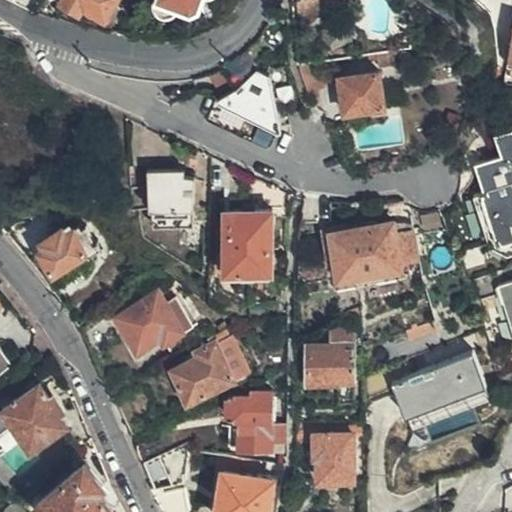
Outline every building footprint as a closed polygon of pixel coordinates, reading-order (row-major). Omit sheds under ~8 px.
[(8,0),(6,2),(30,11),(35,0),(8,0)] [(35,0),(30,11),(47,16),(58,0),(60,0),(80,12),(84,5),(105,19),(107,16),(116,0),(35,0)] [(203,0),(154,0),(154,3),(157,9),(160,12),(166,15),(169,15),(180,11),(187,14),(199,10),(203,0)] [(296,2),(296,20),(308,19),(312,19),(315,16),(317,13),(318,8),(319,4),(320,2),(296,2)] [(395,64),(393,51),(376,54),(376,59),(378,67),(395,64)] [(318,62),(297,66),(307,93),(325,89),(318,62)] [(282,127),(271,70),(258,65),(239,83),(217,93),(219,98),(278,128),(282,127)] [(383,107),(379,71),(338,77),(342,113),(383,107)] [(511,124),(487,135),(495,155),(470,165),(480,194),(473,197),(490,242),(511,233),(511,124)] [(191,222),(192,171),(171,170),(171,163),(142,163),(143,221),(191,222)] [(270,265),(271,207),(225,206),(224,266),(270,265)] [(317,220),(301,218),(298,233),(315,236),(317,220)] [(419,259),(414,226),(398,229),(397,221),(382,223),(380,221),(376,219),(372,220),(370,223),(368,225),(358,227),(356,222),(325,228),(329,250),(337,249),(341,274),(335,275),(338,294),(408,281),(404,262),(419,259)] [(34,220),(11,239),(22,252),(38,239),(46,233),(34,220)] [(50,233),(38,239),(42,244),(38,249),(58,280),(93,259),(88,252),(97,247),(86,226),(82,229),(78,223),(67,230),(63,225),(50,233)] [(511,233),(490,242),(458,256),(469,284),(508,267),(511,260),(511,233)] [(511,280),(499,285),(511,317),(511,280)] [(194,325),(178,299),(168,304),(159,289),(115,314),(137,350),(158,338),(162,344),(194,325)] [(91,291),(67,309),(74,321),(98,305),(99,303),(91,291)] [(349,312),(333,319),(337,325),(352,318),(349,312)] [(99,318),(79,329),(86,342),(106,331),(99,318)] [(407,329),(412,338),(438,328),(434,318),(407,329)] [(353,402),(353,344),(353,329),(340,329),(340,336),(332,336),(331,348),(306,347),(307,383),(335,383),(335,402),(353,402)] [(234,378),(216,340),(195,349),(197,356),(171,367),(186,401),(234,378)] [(483,383),(484,383),(470,349),(390,381),(395,393),(404,415),(405,415),(483,383)] [(0,372),(8,367),(0,355),(0,372)] [(362,406),(395,393),(390,381),(387,375),(362,385),(362,406)] [(67,425),(39,383),(0,409),(0,448),(19,436),(29,449),(67,425)] [(488,397),(483,383),(405,415),(410,428),(488,397)] [(252,395),(229,395),(229,416),(238,417),(239,445),(270,446),(270,438),(286,439),(287,424),(270,424),(271,389),(252,389),(252,395)] [(139,391),(116,402),(122,415),(146,404),(139,391)] [(180,431),(139,449),(145,461),(185,443),(187,443),(180,431)] [(362,452),(371,452),(370,438),(343,439),(304,439),(304,453),(321,453),(321,472),(327,472),(327,495),(363,495),(362,452)] [(185,443),(145,461),(156,485),(184,479),(187,448),(187,443),(185,443)] [(272,468),(274,461),(226,453),(216,511),(266,511),(272,477),(248,473),(250,464),(272,468)] [(108,511),(113,509),(98,489),(104,484),(84,461),(39,501),(47,511),(108,511)] [(189,511),(185,489),(154,495),(165,511),(189,511)]
